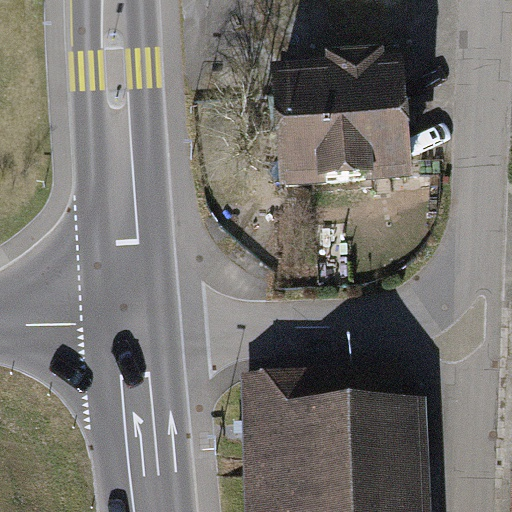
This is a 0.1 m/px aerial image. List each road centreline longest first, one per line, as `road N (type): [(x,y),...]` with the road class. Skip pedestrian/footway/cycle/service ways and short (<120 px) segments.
road 1 (residential): [(474,268),(407,312),(332,326),(134,326)]
road 2 (secondary): [(115,0),(134,326)]
road 3 (residential): [(474,268),(490,0)]
road 4 (residential): [(466,511),(474,268)]
road 5 (secondary): [(134,326),(153,511)]
road 6 (tertiary): [(134,326),(0,326)]
